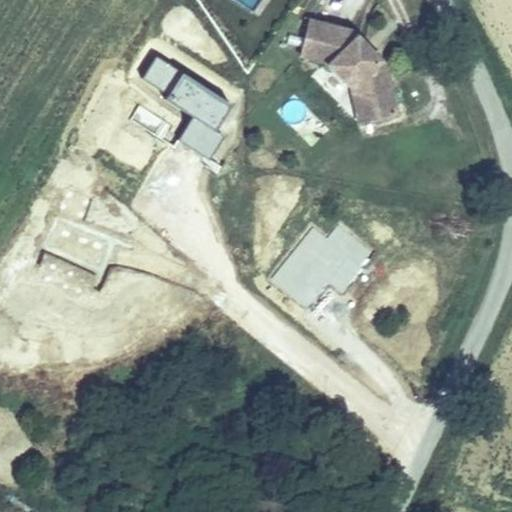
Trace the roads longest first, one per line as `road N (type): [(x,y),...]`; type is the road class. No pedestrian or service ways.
road 1 (unclassified): [(389,511),(504,257),(511,204)]
road 2 (unclassified): [(511,153),(442,0)]
